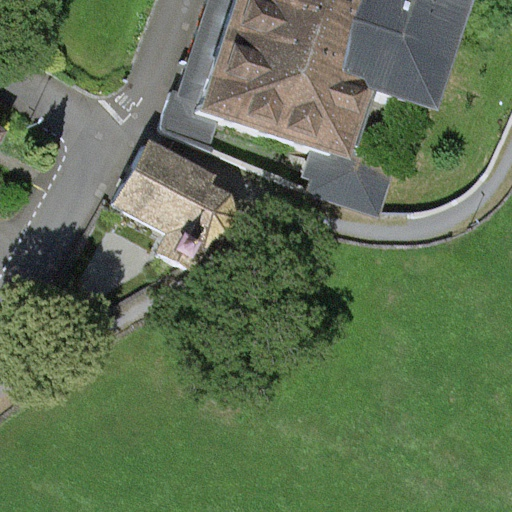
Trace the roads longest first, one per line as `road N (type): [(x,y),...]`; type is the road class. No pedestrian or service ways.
road 1 (residential): [(109,139),(0,347)]
road 2 (residential): [(177,0),(147,81),(109,139)]
road 3 (residential): [(109,139),(0,77)]
